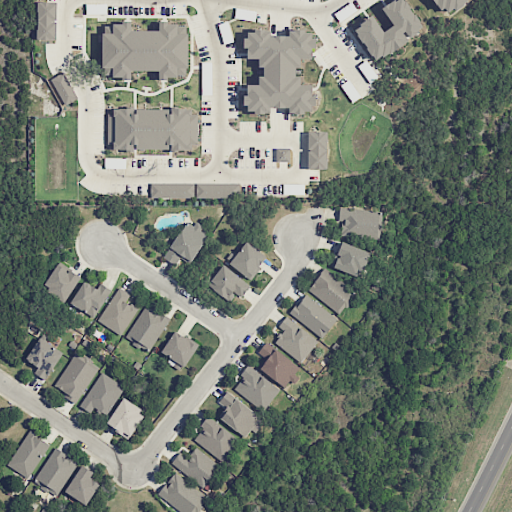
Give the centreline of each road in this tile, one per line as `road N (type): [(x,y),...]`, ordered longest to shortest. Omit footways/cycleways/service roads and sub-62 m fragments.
road 1 (residential): [(300,238),(291,266),(137,469)]
road 2 (residential): [(137,469),(0,378)]
road 3 (residential): [(106,246),(238,337)]
